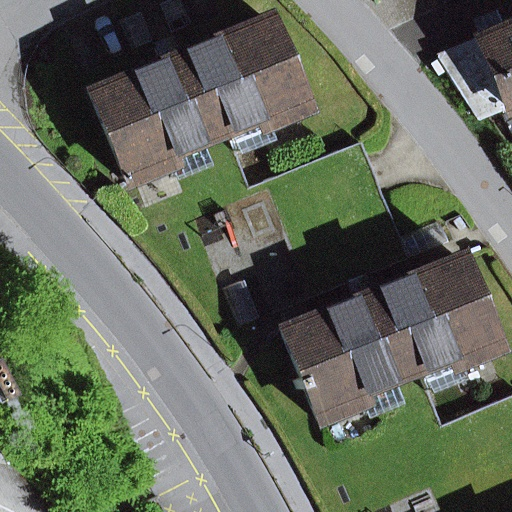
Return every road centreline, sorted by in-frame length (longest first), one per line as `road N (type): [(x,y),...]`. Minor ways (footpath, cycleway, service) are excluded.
road 1 (tertiary): [(0,170),(127,289),(242,446),(275,511)]
road 2 (residential): [(329,0),(511,237)]
